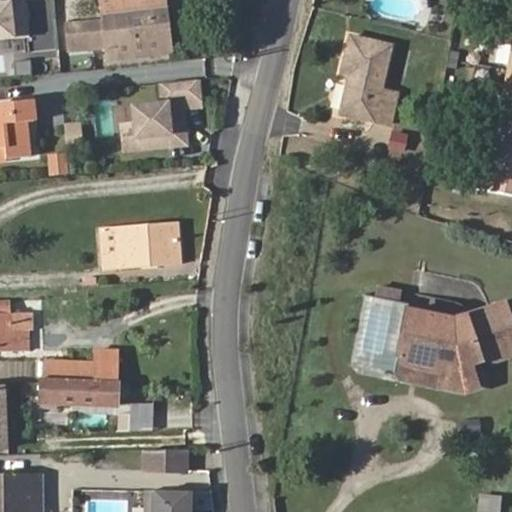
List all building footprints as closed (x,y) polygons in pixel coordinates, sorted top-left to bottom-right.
[(107,49),(169,42),(164,0),(100,0),(102,20),(67,24),(69,44),(81,43),(82,52),(107,49)] [(8,37),(48,33),(44,1),(5,5),(8,37)] [(511,12),(494,103),(511,106),(511,12)] [(171,54),(169,42),(107,49),(109,61),(171,54)] [(343,115),(361,119),(374,48),(350,42),(342,72),(353,74),(343,115)] [(70,54),(82,52),(81,43),(69,44),(70,54)] [(374,48),(361,119),(391,127),(399,92),(387,89),(394,53),(374,48)] [(201,107),(198,80),(161,84),(163,103),(133,106),(135,124),(138,150),(187,145),(184,108),(201,107)] [(0,151),(8,151),(9,159),(29,157),(25,124),(33,123),(30,101),(10,102),(11,110),(0,111),(0,151)] [(511,109),(489,105),(471,196),(511,203),(511,109)] [(125,151),(138,150),(135,124),(123,125),(125,151)] [(407,154),(410,139),(395,136),(392,151),(407,154)] [(0,160),(9,159),(8,151),(0,151),(0,160)] [(182,226),(123,230),(124,270),(147,269),(146,261),(163,260),(164,268),(184,267),(182,226)] [(123,230),(105,231),(106,271),(124,270),(123,230)] [(146,261),(147,269),(164,268),(163,260),(146,261)] [(394,363),(402,309),(375,301),(361,355),(394,364),(394,363)] [(0,313),(11,313),(10,305),(0,304),(0,313)] [(397,364),(409,317),(411,311),(402,309),(394,363),(394,364),(397,364)] [(511,322),(508,311),(487,318),(478,370),(500,370),(511,364),(511,322)] [(31,312),(13,313),(13,329),(28,329),(31,329),(31,312)] [(13,313),(11,313),(0,313),(0,351),(29,351),(28,329),(13,329),(13,313)] [(431,381),(440,324),(409,317),(397,364),(404,373),(431,381)] [(458,328),(440,324),(431,381),(434,382),(438,398),(464,405),(473,403),(474,396),(477,375),(476,370),(478,370),(487,318),(458,328)] [(47,361),(46,380),(118,383),(119,365),(119,352),(96,351),(95,364),(47,361)] [(428,395),(431,381),(404,373),(400,387),(428,395)] [(474,396),(473,403),(484,400),(477,375),(474,396)] [(40,380),(40,384),(39,404),(118,407),(118,383),(46,380),(40,380)] [(438,398),(434,382),(431,381),(428,395),(438,398)] [(5,385),(0,385),(0,448),(9,448),(5,385)] [(186,472),(185,450),(143,451),(144,473),(186,472)] [(0,477),(0,511),(36,511),(36,478),(0,477)] [(187,511),(188,508),(188,493),(146,492),(145,511),(187,511)] [(499,511),(501,498),(480,495),(478,511),(499,511)]
